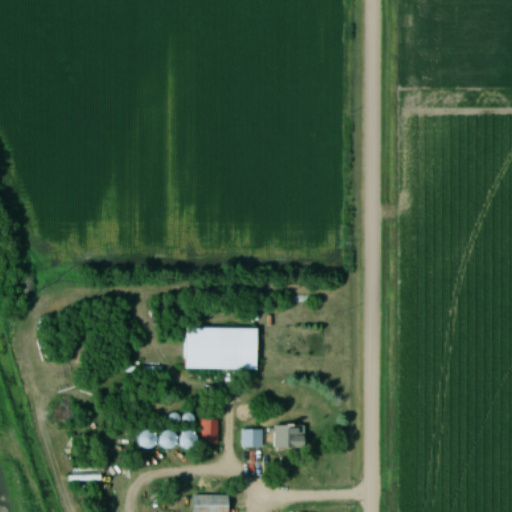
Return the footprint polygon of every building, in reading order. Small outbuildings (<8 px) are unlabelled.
[(258,329),(187,330),(187,370),(259,370),(258,329)] [(201,444),(217,445),(218,422),(202,421),(201,444)] [(275,427),(275,449),(307,449),(307,427),(275,427)] [(100,482),(100,470),(70,470),(70,482),(100,482)] [(194,510),(224,510),(224,496),(194,496),(194,510)]
